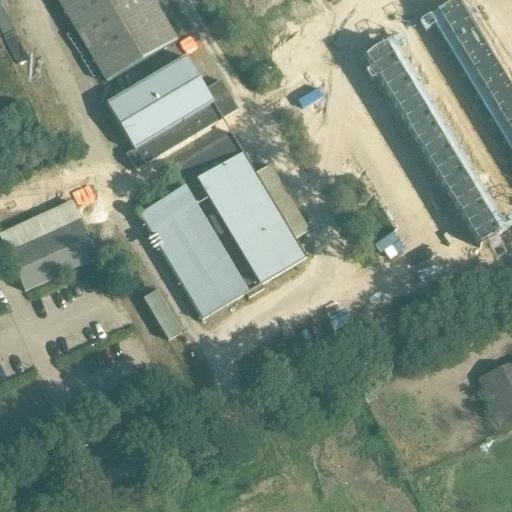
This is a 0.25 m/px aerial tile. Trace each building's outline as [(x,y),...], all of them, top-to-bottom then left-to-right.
[(61,0),(109,81),(177,41),(153,0),(61,0)] [(511,93),(457,2),(436,15),(511,140),(511,93)] [(385,46),(364,58),(479,250),(500,237),(385,46)] [(186,57),(106,104),(135,153),(127,158),(136,173),(238,111),(220,82),(205,91),(186,57)] [(182,190),(138,216),(201,322),(246,296),(249,300),(264,290),(262,286),(307,260),(295,241),(309,232),(270,167),(256,176),(232,134),(171,170),(182,190)] [(0,263),(12,295),(92,263),(78,227),(101,218),(91,195),(0,230),(0,263)] [(144,301),(148,308),(169,342),(184,332),(160,291),(144,301)] [(511,361),(475,378),(501,436),(511,431),(511,361)]
